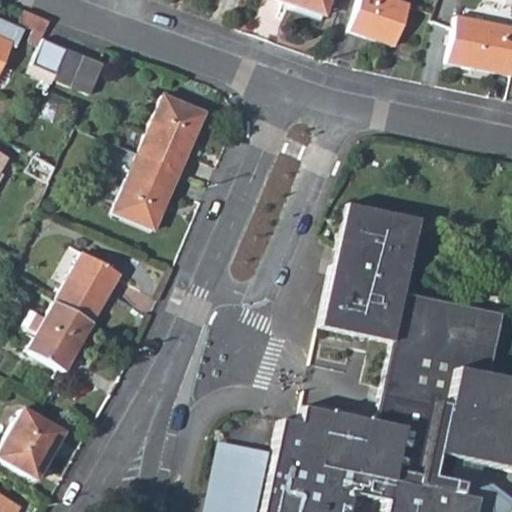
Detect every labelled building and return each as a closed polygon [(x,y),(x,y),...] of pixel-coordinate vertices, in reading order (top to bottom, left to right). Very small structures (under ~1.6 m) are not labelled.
[(266,0),(290,8),(288,13),(315,23),(323,0),(266,0)] [(381,0),(356,0),(346,32),(388,47),(402,7),(381,0)] [(21,10),(16,24),(31,30),(41,34),(46,21),(21,10)] [(440,65),(507,78),(511,52),(511,30),(451,19),(440,65)] [(0,22),(0,55),(5,45),(11,48),(19,31),(0,22)] [(31,30),(29,38),(37,41),(38,40),(41,34),(31,30)] [(37,41),(28,66),(49,74),(52,76),(62,51),(38,40),(37,41)] [(52,76),(50,80),(67,87),(80,57),(62,51),(52,76)] [(80,57),(67,87),(84,94),(97,65),(80,57)] [(97,65),(84,94),(87,96),(100,67),(97,65)] [(28,66),(25,74),(46,83),(49,74),(28,66)] [(159,96),(133,154),(172,171),(182,148),(185,150),(200,114),(159,96)] [(182,148),(172,171),(175,173),(185,150),(182,148)] [(172,171),(133,154),(108,215),(149,232),(164,197),(161,196),(172,171)] [(172,171),(161,196),(164,197),(175,173),(172,171)] [(292,425),(275,422),(269,453),(256,511),(341,511),(345,495),(381,504),(378,511),(467,511),(475,477),(477,467),(511,474),(511,383),(482,377),(490,344),(496,313),(397,294),(413,221),(340,206),(330,250),(338,252),(335,268),(327,267),(314,329),(352,337),(369,340),(386,344),(377,387),(370,424),(296,409),(292,425)] [(68,246),(50,273),(58,278),(76,252),(68,246)] [(330,250),(327,267),(335,268),(338,252),(330,250)] [(78,255),(50,304),(87,325),(115,276),(78,255)] [(41,319),(33,334),(22,353),(59,374),(87,325),(50,304),(41,319)] [(26,331),(33,334),(41,319),(35,315),(26,331)] [(16,412),(0,439),(0,464),(28,480),(42,456),(45,457),(58,435),(16,412)] [(256,511),(269,453),(217,442),(201,511),(256,511)] [(511,511),(511,503),(510,503),(475,477),(467,511),(511,511)] [(0,511),(13,511),(15,508),(0,499),(0,511)]
